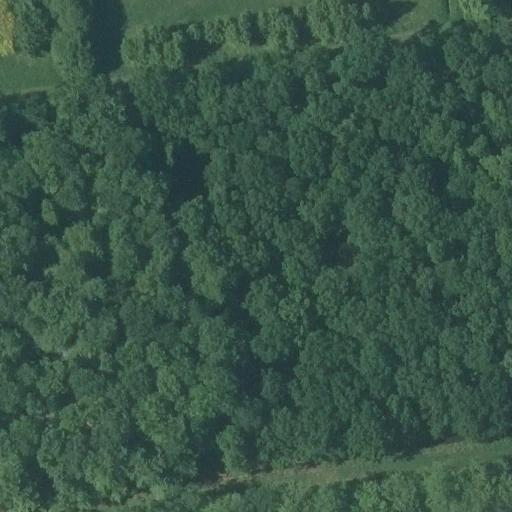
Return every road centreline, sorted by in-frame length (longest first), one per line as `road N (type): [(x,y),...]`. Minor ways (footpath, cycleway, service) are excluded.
road 1 (unknown): [(0,312),(22,298),(67,292),(229,288),(511,247)]
road 2 (unclassified): [(0,98),(511,22)]
